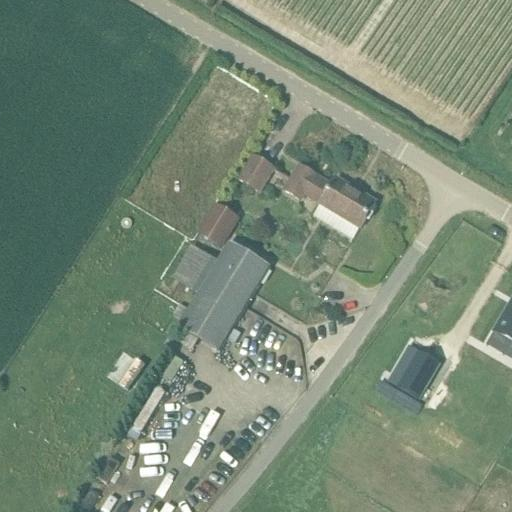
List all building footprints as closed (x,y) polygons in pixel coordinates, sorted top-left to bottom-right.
[(253,156),(237,181),(259,194),(275,170),(253,156)] [(324,209),(340,183),(336,181),(332,187),(300,168),(285,193),(301,202),(304,196),(320,206),(324,209)] [(376,205),(340,183),(324,209),(360,230),(376,205)] [(217,207),(198,237),(221,251),(240,221),(217,207)] [(219,355),(271,270),(230,245),(218,264),(198,252),(179,284),(198,296),(178,330),(219,355)] [(511,301),(493,334),(494,334),(511,344),(511,301)] [(127,351),(109,378),(131,393),(149,366),(127,351)] [(418,354),(397,388),(419,401),(440,366),(418,354)] [(451,401),(433,435),(462,450),(466,441),(487,452),(504,421),(491,414),(488,421),(451,401)]
